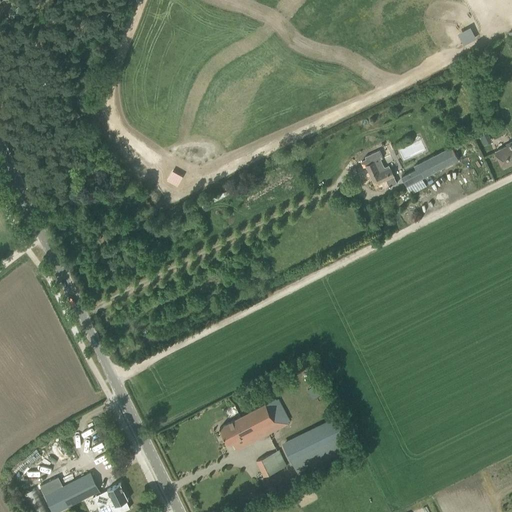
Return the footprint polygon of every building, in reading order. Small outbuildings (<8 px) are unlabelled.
[(486,130),(478,133),(483,144),(491,141),(486,130)] [(511,140),(506,144),(506,146),(495,151),(503,167),(511,162),(511,140)] [(426,186),(422,178),(458,160),(451,146),(413,165),(415,169),(401,177),(411,194),(426,186)] [(364,166),(360,168),(367,183),(371,182),(375,190),(381,188),(382,190),(397,182),(388,166),(384,167),(380,159),(390,154),(386,147),(365,156),(366,159),(361,161),(364,166)] [(220,427),(228,444),(232,442),(236,450),(288,423),(275,398),(220,427)] [(327,419),(280,440),(293,470),(340,450),(327,419)] [(255,461),(263,476),(287,466),(279,450),(255,461)] [(39,485),(51,511),(55,511),(99,490),(90,472),(62,486),(57,476),(39,485)] [(99,508),(100,511),(120,511),(130,507),(126,500),(128,499),(120,483),(107,489),(106,490),(101,493),(100,493),(106,505),(100,508),(99,508)] [(23,494),(31,511),(48,511),(36,487),(23,494)]
